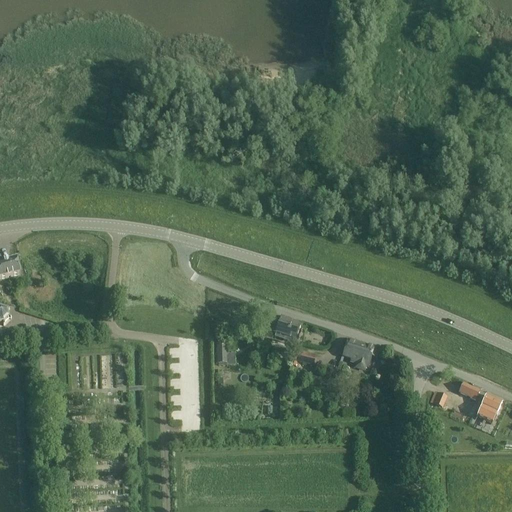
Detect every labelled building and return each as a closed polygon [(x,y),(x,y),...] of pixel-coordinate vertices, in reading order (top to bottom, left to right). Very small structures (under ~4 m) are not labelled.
[(16,259),(0,262),(0,280),(20,276),(16,259)] [(0,349),(2,349),(4,348),(6,347),(8,346),(0,333),(0,324),(4,324),(9,319),(8,312),(0,309),(0,349)] [(301,325),(287,320),(281,318),(272,315),(267,331),(276,334),(275,334),(274,338),(291,343),(292,340),(296,341),(301,325)] [(342,357),(351,360),(350,363),(368,368),(372,357),(377,359),(379,350),(348,340),(342,357)] [(217,365),(228,364),(227,346),(216,347),(217,365)] [(294,361),(312,366),(312,363),(314,364),(316,356),(296,352),(294,361)] [(463,388),(460,395),(475,402),(480,391),(464,384),(463,388)] [(434,393),(430,404),(440,408),(442,409),(447,398),(434,393)] [(478,407),(475,414),(478,415),(477,418),(492,425),(496,415),(498,411),(500,408),(502,403),(492,399),(486,396),(481,408),(478,407)]
